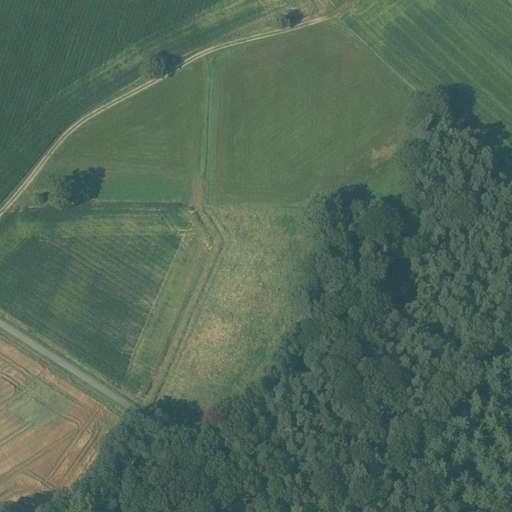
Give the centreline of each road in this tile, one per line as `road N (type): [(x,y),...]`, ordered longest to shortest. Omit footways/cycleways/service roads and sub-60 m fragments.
road 1 (track): [(0,213),(97,111),(212,49),(303,25),(353,0)]
road 2 (unclassified): [(0,324),(292,511)]
